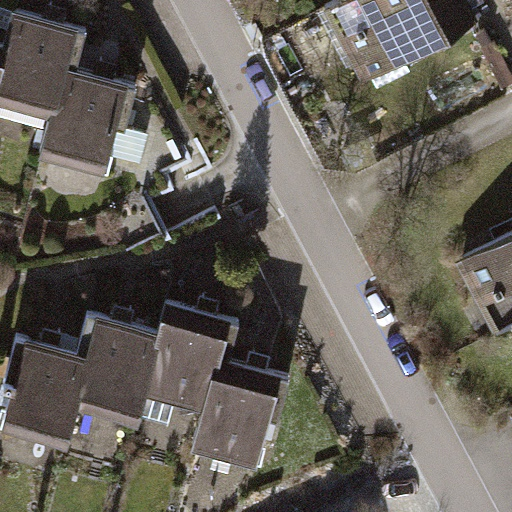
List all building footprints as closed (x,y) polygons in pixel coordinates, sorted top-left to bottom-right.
[(72,14),(17,0),(10,0),(0,37),(0,88),(49,102),(62,53),(72,14)] [(354,0),(349,3),(331,12),(369,83),(399,67),(449,41),(475,27),(461,0),(354,0)] [(123,70),(62,53),(49,102),(38,141),(100,157),(123,70)] [(51,159),(45,178),(100,195),(106,176),(51,159)] [(511,218),(442,253),(485,325),(502,316),(511,310),(511,218)] [(225,308),(164,292),(156,322),(140,379),(202,396),(215,347),(225,308)] [(156,322),(94,305),(71,393),(132,409),(140,379),(156,322)] [(511,310),(502,316),(511,333),(511,310)] [(84,343),(22,327),(0,410),(0,414),(60,431),(71,393),(84,343)] [(276,363),(215,347),(202,396),(192,434),(253,451),(276,363)]
